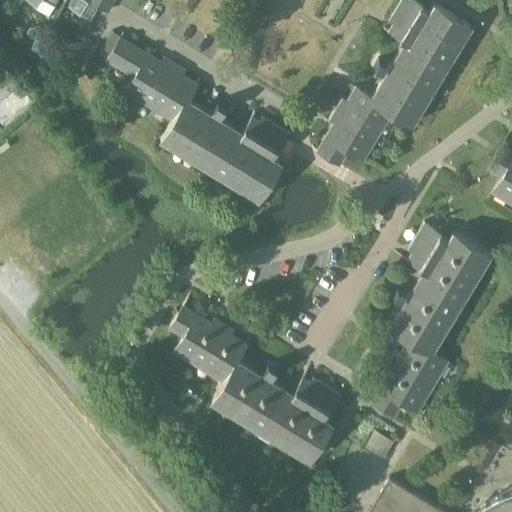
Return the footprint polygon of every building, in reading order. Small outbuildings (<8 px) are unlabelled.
[(70,0),(67,5),(90,19),(98,5),(106,10),(112,0),(70,0)] [(404,40),(372,93),(393,106),(391,109),(411,121),(469,24),(433,2),(428,11),(419,5),(421,1),(418,0),(399,0),(388,20),(395,24),(391,32),(404,40)] [(126,90),(174,119),(175,120),(188,99),(201,77),(200,77),(196,83),(182,75),(186,69),(163,55),(159,61),(121,38),(125,33),(124,32),(108,58),(135,75),(126,90)] [(393,106),(372,93),(357,85),(348,100),(342,96),(328,118),(335,122),(318,149),(339,161),(347,147),(362,157),(391,109),(393,106)] [(175,120),(174,119),(162,139),(258,196),(279,161),(271,156),(277,146),(280,148),(290,132),(262,115),(257,122),(250,118),(254,111),(253,111),(241,131),(188,99),(175,120)] [(511,152),(500,146),(487,166),(501,175),(492,190),(511,202),(511,152)] [(430,349),(489,252),(452,230),(447,238),(438,233),(440,230),(424,220),(406,248),(414,253),(409,260),(423,268),(389,324),(410,337),(402,352),(396,348),(383,369),(389,372),(372,400),(393,413),(401,399),(416,408),(446,359),(430,349)] [(331,409),(340,393),(312,376),(308,383),(300,378),(292,392),(236,358),(243,347),(228,338),(234,328),(213,316),(207,326),(179,309),(169,326),(183,334),(174,349),(223,379),(211,399),(308,457),(330,421),(322,416),(328,407),(331,409)] [(364,444),(383,456),(393,439),(374,428),(364,444)] [(511,511),(511,490),(502,493),(475,510),(473,511),(449,511),(389,475),(372,503),(374,505),(369,511),(511,511)] [(282,511),(289,511),(295,505),(289,501),(282,511)]
